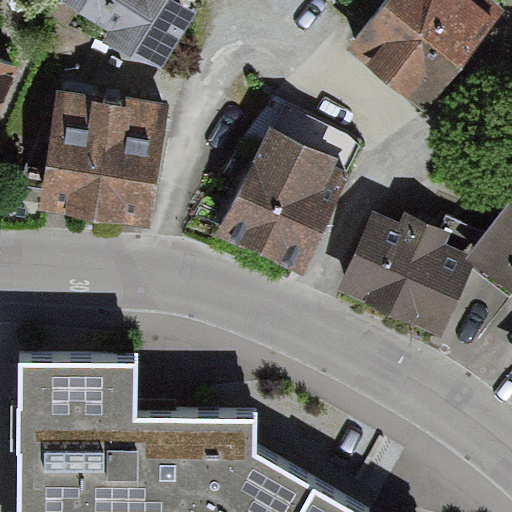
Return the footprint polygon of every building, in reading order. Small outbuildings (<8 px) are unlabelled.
[(154,75),(192,15),(168,0),(60,0),(111,32),(104,43),(154,75)] [(392,0),(352,51),(426,108),(493,22),(464,0),(392,0)] [(0,79),(14,46),(0,40),(0,79)] [(164,106),(53,89),(34,208),(146,225),(164,106)] [(347,178),(337,174),(344,160),(269,125),(217,237),(302,276),(347,178)] [(511,202),(467,258),(511,294),(511,202)] [(400,225),(370,211),(334,287),(439,337),(475,261),(445,247),(451,234),(406,212),(400,225)] [(135,350),(18,352),(16,511),(381,511),(253,441),(252,404),(134,404),(135,350)]
